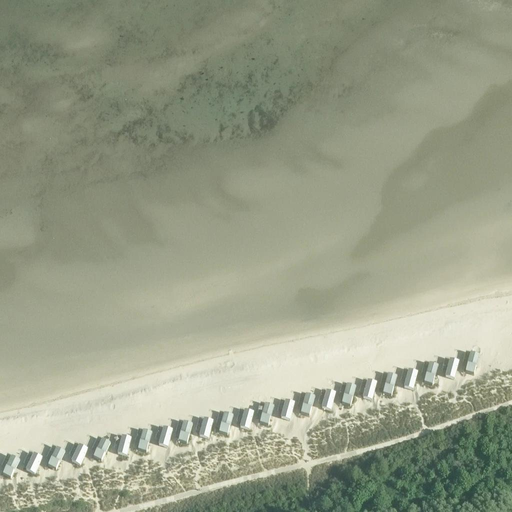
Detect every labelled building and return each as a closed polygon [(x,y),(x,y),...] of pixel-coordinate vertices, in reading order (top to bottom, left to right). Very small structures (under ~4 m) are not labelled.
[(470,355),(465,374),(473,377),(479,358),(470,355)] [(451,362),(446,379),(455,381),(460,364),(451,362)] [(429,366),(424,385),(432,387),(438,369),(429,366)] [(410,372),(405,389),(413,392),(418,375),(410,372)] [(396,379),(388,377),(383,396),(391,398),(396,379)] [(368,383),(363,400),(372,402),(377,385),(368,383)] [(355,389),(347,387),(342,406),(350,408),(355,389)] [(328,393),(323,410),(331,412),(336,395),(328,393)] [(306,397),(301,416),(309,418),(314,399),(306,397)] [(287,403),(282,420),(290,422),(295,405),(287,403)] [(274,409),(265,407),(260,425),(268,428),(274,409)] [(246,412),(241,429),(249,432),(254,415),(246,412)] [(233,418),(224,416),(219,435),(227,437),(233,418)] [(205,421),(200,438),(208,440),(213,423),(205,421)] [(184,425),(178,444),(187,446),(192,427),(184,425)] [(164,430),(159,447),(167,449),(172,432),(164,430)] [(143,433),(138,452),(146,454),(152,436),(143,433)] [(123,439),(118,455),(127,458),(132,441),(123,439)] [(102,442),(93,460),(101,463),(110,446),(102,442)] [(80,447),(72,463),(80,467),(88,451),(80,447)] [(57,450),(48,468),(56,472),(65,454),(57,450)] [(35,456),(27,472),(35,476),(42,460),(35,456)] [(12,459),(3,477),(11,481),(19,463),(12,459)]
